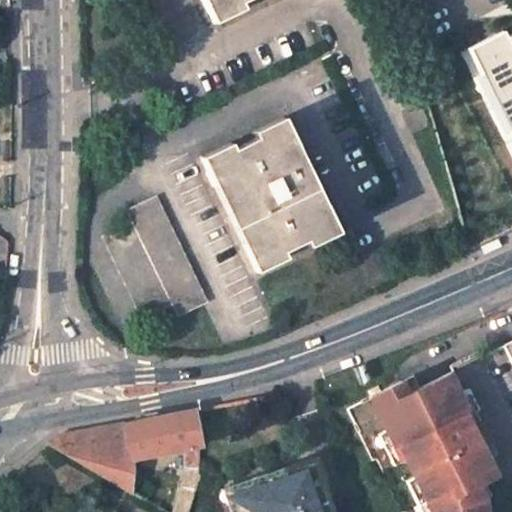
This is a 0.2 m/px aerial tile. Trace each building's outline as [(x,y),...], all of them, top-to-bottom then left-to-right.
[(203,0),(214,22),(245,7),(243,1),(244,0),(203,0)] [(498,31),(465,48),(478,74),(471,75),(499,130),(508,126),(511,134),(511,31),(501,38),(498,31)] [(423,108),(404,114),(409,132),(428,126),(423,108)] [(232,139),(201,153),(256,270),(287,254),(285,250),(307,238),(310,245),(340,231),(286,115),(255,129),(258,134),(235,145),(232,139)] [(133,218),(106,231),(145,314),(172,301),(178,314),(204,301),(154,194),(127,206),(133,218)] [(486,511),(486,500),(479,485),(465,455),(482,446),(473,425),(474,425),(459,393),(448,371),(420,386),(408,392),(403,380),(370,396),(386,430),(395,449),(400,446),(406,457),(415,475),(434,511),(486,511)] [(408,392),(420,386),(415,374),(403,380),(408,392)] [(490,443),(475,410),(478,408),(468,388),(459,393),(474,425),(473,425),(482,446),(490,443)] [(162,416),(124,424),(131,459),(133,458),(184,448),(198,446),(191,410),(162,416)] [(99,429),(60,436),(47,444),(132,494),(133,458),(131,459),(124,424),(99,429)] [(395,449),(386,430),(378,435),(392,464),(406,457),(400,446),(395,449)] [(187,511),(197,482),(197,481),(200,479),(198,474),(198,446),(184,448),(184,468),(182,487),(173,511),(187,511)] [(465,455),(479,485),(484,483),(497,476),(482,446),(465,455)] [(315,458),(298,464),(308,492),(325,486),(315,458)] [(333,511),(325,486),(308,492),(298,464),(232,486),(241,511),(333,511)] [(434,511),(415,475),(406,481),(421,511),(434,511)] [(479,485),(486,500),(492,498),(484,483),(479,485)] [(223,489),(230,511),(241,511),(232,486),(223,489)]
